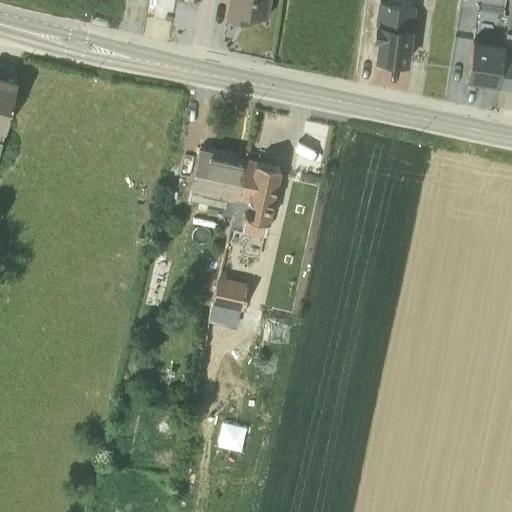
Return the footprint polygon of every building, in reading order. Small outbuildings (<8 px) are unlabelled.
[(247,14),(248,8),(264,10),(265,0),(225,0),(224,10),(247,14)] [(404,56),(413,0),(376,0),(372,31),(376,32),(374,51),(404,56)] [(511,0),(507,0),(496,77),(511,79),(511,0)] [(0,129),(14,73),(0,69),(0,129)] [(230,204),(241,151),(224,147),(197,141),(196,146),(186,190),(222,198),(221,202),(230,204)] [(277,159),(241,151),(230,204),(227,218),(262,226),(277,159)] [(153,250),(147,297),(164,299),(170,252),(153,250)] [(218,265),(211,295),(238,302),(246,272),(218,265)]
